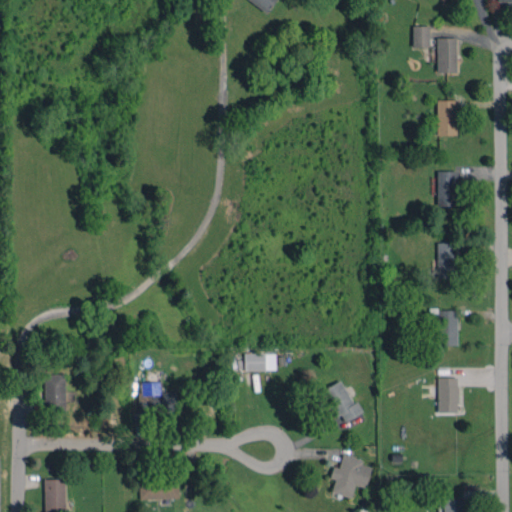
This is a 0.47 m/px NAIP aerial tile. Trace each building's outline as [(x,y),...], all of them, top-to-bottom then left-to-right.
[(250,0),(265,12),(274,0),(250,0)] [(412,47),(429,46),(429,25),(412,26),(412,47)] [(456,72),(456,37),(437,37),(436,72),(456,72)] [(437,135),(456,134),(456,100),(436,100),(437,135)] [(457,171),(436,170),(435,205),(456,206),(457,171)] [(436,242),(437,275),(455,275),(454,242),(436,242)] [(456,345),(457,310),(438,309),(437,344),(456,345)] [(276,353),(244,353),(243,369),(275,370),(276,353)] [(63,409),(65,374),(44,373),(43,408),(63,409)] [(457,377),(437,377),(437,412),(457,412),(457,377)] [(363,411),(357,401),(353,403),(339,379),(322,390),(342,423),(363,411)] [(138,412),(175,411),(175,391),(160,392),(160,381),(138,381),(138,412)] [(371,466),(361,464),(362,459),(342,454),(338,467),(332,466),(329,478),(334,479),(331,492),(351,497),(354,484),(366,487),(371,466)] [(43,479),(43,511),(64,511),(64,478),(43,479)] [(178,497),(177,478),(138,479),(139,499),(178,497)] [(462,511),(462,498),(443,499),(442,511),(462,511)]
